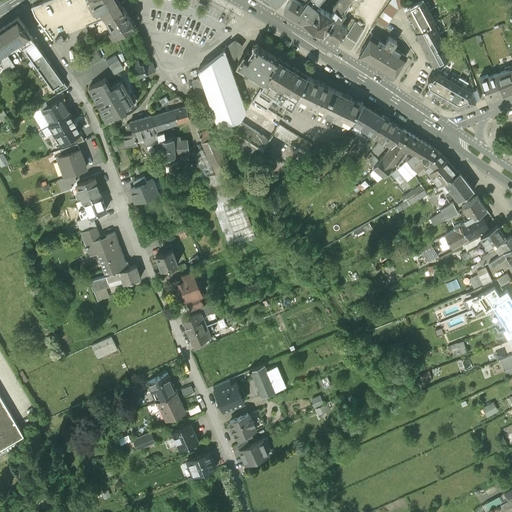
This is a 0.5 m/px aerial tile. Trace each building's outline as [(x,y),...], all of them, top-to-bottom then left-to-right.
[(63,39),(62,36),(86,26),(93,23),(105,17),(100,9),(96,11),(93,5),(94,2),(90,3),(89,0),(50,0),(31,8),(34,17),(51,40),(57,38),(59,42),(64,40),(64,39),(63,39)] [(89,0),(90,3),(94,2),(93,5),(96,11),(100,9),(105,17),(122,7),(118,0),(89,0)] [(332,15),(317,5),(321,0),(290,0),(284,10),(323,34),(337,13),(333,11),(332,15)] [(339,0),(333,7),(335,9),(333,11),(337,13),(339,14),(343,10),(350,0),(339,0)] [(401,0),(389,0),(376,19),(385,25),(398,8),(403,6),(401,0)] [(434,22),(436,21),(424,0),(420,0),(406,8),(417,30),(434,22)] [(134,25),(122,7),(105,17),(112,29),(109,30),(113,38),(134,25)] [(345,12),(343,10),(339,14),(337,13),(323,34),(337,42),(347,26),(338,21),(345,12)] [(0,28),(0,58),(7,70),(21,60),(14,49),(15,49),(12,44),(16,41),(20,47),(22,46),(33,38),(17,17),(0,28)] [(345,35),(355,42),(364,28),(355,21),(345,35)] [(417,30),(415,31),(432,64),(450,54),(434,22),(417,30)] [(94,27),(93,23),(86,26),(88,33),(94,27)] [(374,30),(359,55),(393,76),(408,51),(395,43),(397,40),(389,35),(387,38),(374,30)] [(44,54),(33,38),(22,46),(56,93),(62,90),(67,87),(47,58),(44,54)] [(206,91),(221,136),(225,142),(225,141),(246,110),(229,63),(241,48),(232,42),(198,69),(201,78),(206,91)] [(257,77),(263,81),(278,58),(259,46),(258,43),(253,44),(253,47),(251,51),(247,49),(244,55),(243,55),(237,65),(251,74),(257,78),(257,77)] [(82,56),(87,66),(101,58),(96,48),(82,56)] [(106,59),(114,73),(124,67),(115,53),(106,59)] [(252,167),(263,151),(279,124),(295,98),(306,75),(278,58),(263,81),(246,110),(225,141),(238,158),(252,167)] [(129,69),(132,79),(146,74),(143,65),(140,66),(138,61),(129,64),(130,69),(129,69)] [(151,62),(143,65),(146,74),(155,72),(151,62)] [(502,93),(511,89),(511,64),(504,67),(505,70),(495,74),(502,93)] [(447,102),(459,109),(460,107),(467,104),(470,103),(475,101),(474,100),(471,91),(470,90),(439,72),(433,74),(432,77),(430,76),(428,77),(427,79),(427,81),(429,82),(425,88),(430,91),(439,96),(447,102)] [(487,99),(502,93),(495,74),(488,76),(487,74),(479,77),(487,99)] [(357,112),(363,103),(306,75),(295,98),(311,106),(311,107),(336,119),(336,118),(348,124),(356,111),(357,112)] [(107,119),(108,120),(125,109),(124,108),(134,102),(126,88),(127,87),(122,78),(119,79),(121,81),(111,86),(105,77),(88,87),(102,110),(101,111),(101,112),(105,119),(106,119),(107,119)] [(197,94),(206,91),(201,78),(192,81),(197,94)] [(471,91),(474,100),(480,98),(476,88),(470,90),(471,91)] [(50,123),(41,108),(61,97),(61,98),(65,96),(62,90),(56,93),(29,109),(41,128),(49,124),(50,123)] [(70,111),(61,98),(61,97),(41,108),(50,123),(70,111)] [(161,128),(178,122),(190,119),(186,106),(178,97),(168,101),(161,106),(150,112),(151,116),(155,130),(161,128)] [(166,97),(159,101),(161,106),(168,101),(166,97)] [(355,123),(371,133),(383,115),(363,103),(357,112),(356,111),(348,124),(348,125),(352,127),(355,123)] [(70,111),(50,123),(49,124),(60,143),(79,132),(81,131),(70,111)] [(371,133),(380,139),(371,149),(377,154),(387,143),(390,145),(395,140),(403,128),(393,122),(383,115),(371,133)] [(127,147),(137,144),(144,144),(142,137),(155,132),(155,130),(151,116),(129,123),(129,124),(126,126),(128,134),(123,136),(127,147)] [(312,145),(279,124),(263,151),(268,154),(274,144),(276,145),(280,139),(305,154),(312,145)] [(403,128),(395,140),(405,147),(408,149),(409,148),(413,151),(406,156),(417,170),(424,164),(426,162),(419,154),(430,145),(414,136),(403,128)] [(206,150),(216,173),(219,179),(230,174),(210,130),(199,135),(206,150)] [(84,140),(79,132),(60,143),(63,148),(77,143),(84,140)] [(145,148),(158,144),(156,135),(155,132),(142,137),(144,144),(145,148)] [(115,144),(121,139),(116,133),(110,137),(115,144)] [(180,142),(180,139),(165,141),(163,133),(162,133),(156,135),(158,144),(160,143),(163,160),(175,158),(175,157),(189,155),(187,142),(180,142)] [(363,145),(358,139),(350,147),(355,152),(363,145)] [(384,176),(405,147),(395,140),(390,145),(383,156),(382,155),(373,167),(384,176)] [(125,147),(123,142),(112,146),(114,152),(125,147)] [(59,150),(62,155),(79,149),(77,143),(63,148),(59,150)] [(424,164),(439,184),(457,171),(439,151),(437,151),(430,145),(419,154),(426,162),(424,164)] [(417,170),(406,156),(413,151),(409,148),(408,149),(395,165),(406,179),(417,170)] [(62,155),(58,156),(65,175),(86,167),(79,149),(62,155)] [(194,155),(200,180),(216,173),(206,150),(194,155)] [(0,164),(0,166),(8,161),(2,151),(0,152),(0,164)] [(459,171),(457,171),(439,184),(442,186),(445,194),(449,201),(456,197),(458,199),(473,189),(459,171)] [(211,199),(213,206),(220,203),(250,189),(244,179),(241,180),(240,177),(233,180),(230,174),(219,179),(216,173),(200,180),(206,200),(211,199)] [(73,174),(57,180),(62,191),(72,187),(70,183),(75,181),(73,174)] [(77,185),(83,201),(100,195),(96,184),(96,183),(94,178),(77,185)] [(158,194),(152,180),(130,189),(136,203),(158,194)] [(427,194),(424,189),(395,206),(399,211),(427,194)] [(104,206),(100,195),(83,201),(89,217),(106,211),(105,206),(104,206)] [(465,217),(467,220),(486,208),(477,195),(462,205),(468,215),(465,217)] [(255,239),(241,199),(221,206),(220,203),(213,206),(227,249),(255,239)] [(453,203),(441,211),(445,218),(446,220),(459,213),(453,203)] [(433,224),(445,218),(441,211),(430,218),(433,224)] [(460,223),(460,224),(468,238),(488,226),(481,212),(467,220),(460,223)] [(371,228),(368,223),(355,230),(358,236),(371,228)] [(452,246),(468,238),(460,224),(453,227),(454,229),(445,234),(452,246)] [(485,242),(481,244),(477,247),(481,252),(505,236),(496,224),(480,235),(485,242)] [(80,232),(83,238),(98,232),(96,227),(80,232)] [(100,238),(98,232),(83,238),(89,254),(96,252),(105,276),(129,268),(127,262),(126,262),(115,233),(100,238)] [(479,260),(481,264),(488,260),(511,244),(511,237),(510,235),(506,237),(505,236),(481,252),(484,257),(479,260)] [(469,257),(481,252),(477,247),(481,244),(480,242),(467,250),(467,252),(469,257)] [(434,256),(426,244),(421,246),(429,259),(434,256)] [(506,256),(511,264),(511,244),(488,260),(492,266),(506,256)] [(155,257),(161,272),(178,265),(172,251),(155,257)] [(179,267),(181,272),(194,267),(193,266),(200,263),(198,258),(192,261),(192,262),(179,267)] [(394,268),(391,262),(384,266),(387,272),(394,268)] [(129,268),(105,276),(89,281),(92,290),(105,286),(122,281),(123,285),(140,279),(136,266),(129,268)] [(491,279),(485,266),(476,270),(482,284),(491,279)] [(496,278),(500,284),(511,279),(506,272),(496,278)] [(184,280),(172,286),(179,305),(188,301),(198,297),(193,283),(195,282),(191,274),(183,278),(184,280)] [(499,293),(494,285),(476,296),(466,300),(476,315),(492,305),(510,294),(506,289),(499,293)] [(109,298),(105,286),(92,290),(97,303),(109,298)] [(511,297),(510,294),(492,305),(507,328),(508,330),(511,327),(511,297)] [(203,306),(198,297),(188,301),(191,311),(198,308),(203,306)] [(210,303),(203,306),(198,308),(201,314),(203,318),(215,314),(210,303)] [(183,321),(188,333),(206,326),(218,321),(215,314),(203,318),(201,314),(183,321)] [(211,338),(206,326),(188,333),(193,346),(204,341),(211,338)] [(509,339),(511,338),(511,327),(508,330),(507,328),(503,330),(509,339)] [(91,345),(97,358),(117,349),(111,336),(91,345)] [(467,352),(462,339),(451,344),(455,355),(461,353),(461,354),(467,352)] [(205,346),(204,341),(193,346),(195,351),(205,346)] [(504,370),(511,366),(511,353),(506,356),(499,359),(504,370)] [(251,371),(262,397),(285,387),(277,367),(266,371),(264,365),(251,371)] [(28,381),(22,370),(17,373),(23,384),(28,381)] [(433,377),(430,370),(422,374),(425,381),(433,377)] [(155,402),(157,401),(176,393),(172,384),(172,385),(166,373),(147,382),(155,402)] [(229,380),(213,387),(215,393),(214,393),(222,412),(245,403),(236,383),(232,385),(229,380)] [(0,447),(24,434),(0,393),(0,447)] [(176,393),(157,401),(166,421),(185,412),(176,393)] [(324,405),(320,396),(311,400),(314,409),(324,405)] [(497,411),(493,403),(482,408),(487,417),(497,411)] [(201,411),(198,405),(188,410),(190,416),(201,411)] [(248,415),(229,423),(231,428),(230,429),(232,434),(234,433),(236,438),(237,438),(250,433),(255,430),(253,425),(254,424),(252,419),(250,420),(248,415)] [(199,442),(190,423),(171,432),(179,451),(199,442)] [(155,442),(151,431),(133,439),(137,450),(155,442)] [(237,438),(239,444),(247,440),(252,438),(250,433),(237,438)] [(130,440),(128,435),(119,439),(121,444),(130,440)] [(272,454),(265,439),(250,446),(239,450),(246,465),(272,454)] [(250,446),(247,440),(239,444),(237,445),(239,450),(250,446)] [(209,452),(187,461),(193,477),(215,468),(209,452)] [(110,496),(107,489),(101,492),(104,499),(110,496)] [(511,498),(498,506),(500,511),(510,511),(511,511),(511,498)]
